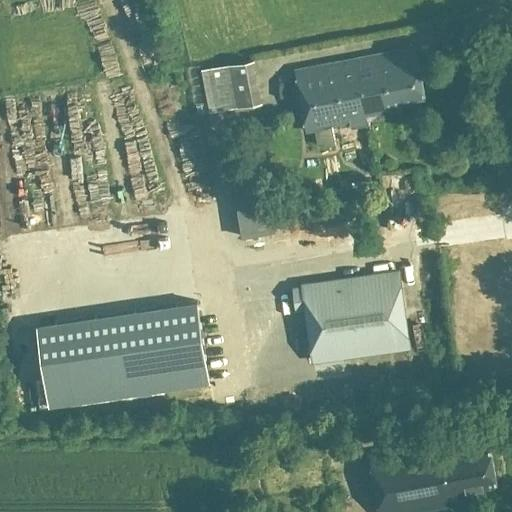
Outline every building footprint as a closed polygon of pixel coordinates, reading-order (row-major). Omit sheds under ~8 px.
[(355,59),(366,120),(367,120),(383,117),(382,112),(400,108),(399,101),(424,97),(414,47),(355,59)] [(368,125),(367,120),(366,120),(355,59),(296,70),(306,132),(349,124),(350,128),(368,125)] [(251,61),(201,71),(209,112),(259,102),(251,61)] [(243,236),(274,231),(266,189),(236,195),(243,236)] [(312,363),(411,349),(399,269),(300,282),(300,286),(292,286),(295,313),(304,312),(312,363)] [(208,383),(197,302),(37,325),(49,406),(208,383)] [(368,455),(378,511),(416,511),(451,506),(450,500),(467,496),(465,490),(494,484),(487,446),(462,450),(460,438),(368,455)]
